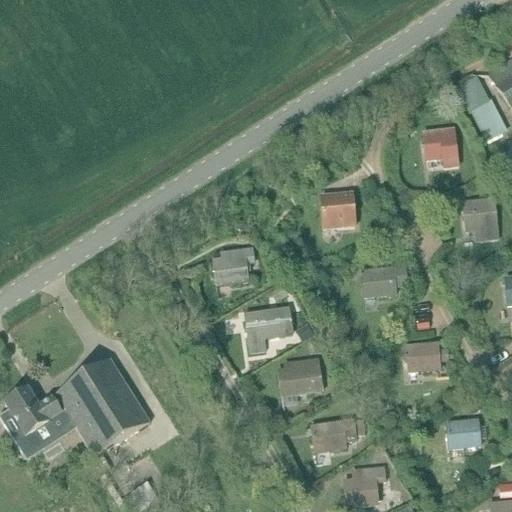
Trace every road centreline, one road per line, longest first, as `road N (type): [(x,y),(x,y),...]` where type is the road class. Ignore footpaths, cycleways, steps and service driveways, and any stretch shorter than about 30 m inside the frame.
road 1 (tertiary): [(0,303),(470,0)]
road 2 (track): [(300,108),(369,169),(511,438)]
road 3 (track): [(305,511),(171,282),(125,223)]
road 4 (unknown): [(369,169),(386,138),(438,94),(511,61)]
